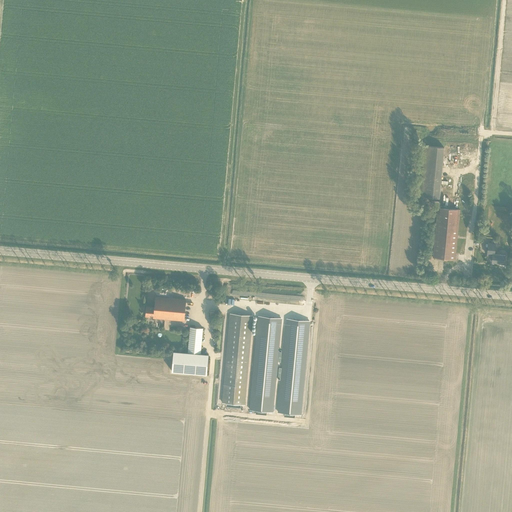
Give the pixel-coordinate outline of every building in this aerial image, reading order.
[(416,196),(440,198),(444,147),(421,145),(416,196)] [(461,209),(472,210),(474,185),(464,184),(461,209)] [(433,257),(456,259),(460,209),(438,207),(433,257)] [(488,243),(487,254),(493,255),(492,263),(505,264),(505,255),(494,254),(495,244),(488,243)] [(154,318),(185,321),(187,299),(157,296),(156,307),(147,306),(146,316),(154,317),(154,318)] [(224,313),(218,402),(223,403),(227,403),(227,406),(241,408),(241,404),(245,405),(254,315),(224,313)] [(252,335),(245,409),(251,410),(258,410),(258,414),(269,415),(269,411),(273,412),(282,318),(260,316),(258,336),(252,335)] [(279,412),(284,413),(283,416),(295,418),(296,414),(307,414),(316,321),(288,319),(279,412)] [(188,352),(201,354),(203,328),(191,327),(188,352)] [(209,354),(201,354),(188,352),(174,351),(172,371),(207,374),(209,354)]
